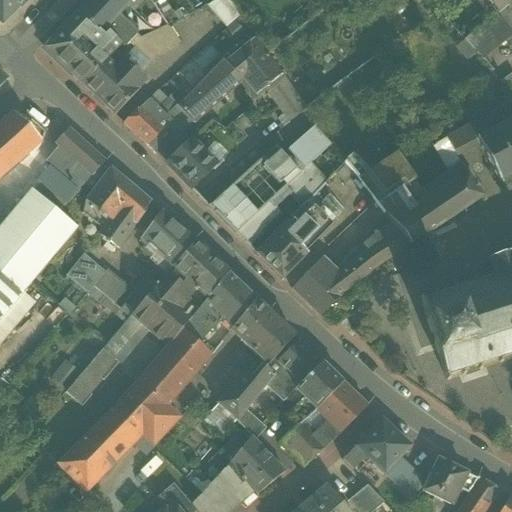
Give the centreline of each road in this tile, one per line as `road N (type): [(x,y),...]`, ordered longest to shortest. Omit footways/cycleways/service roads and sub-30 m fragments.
road 1 (residential): [(17,57),(381,402)]
road 2 (residential): [(381,402),(257,511)]
road 3 (residential): [(381,402),(511,481)]
road 4 (residential): [(402,306),(511,232)]
